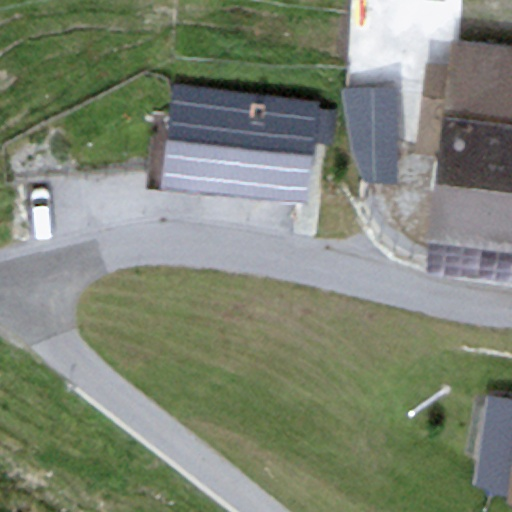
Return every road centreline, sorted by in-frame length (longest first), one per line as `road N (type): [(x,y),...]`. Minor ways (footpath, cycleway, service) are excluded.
road 1 (track): [(511,310),(448,308),(259,238),(134,238),(0,293)]
road 2 (tertiary): [(0,296),(277,511)]
